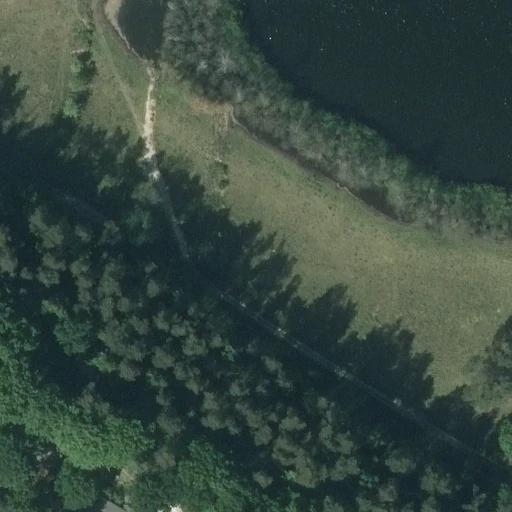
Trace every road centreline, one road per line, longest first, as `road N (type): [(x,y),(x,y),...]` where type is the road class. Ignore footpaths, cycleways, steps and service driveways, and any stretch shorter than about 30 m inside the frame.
road 1 (track): [(204,286),(511,476)]
road 2 (track): [(204,286),(0,157)]
